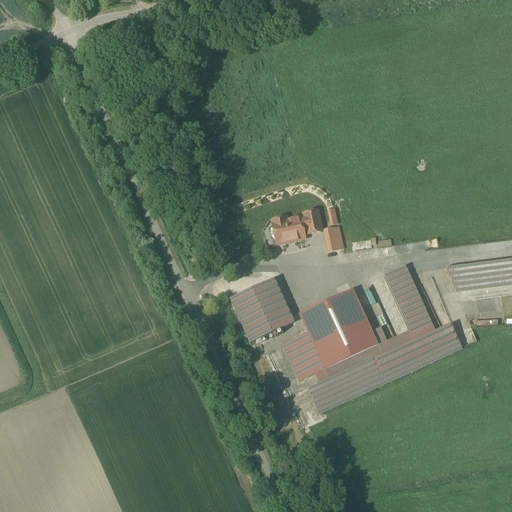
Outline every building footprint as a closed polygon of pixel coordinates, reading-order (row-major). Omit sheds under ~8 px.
[(304,221),(306,235),(307,238),(321,235),(317,215),(303,218),(304,221)] [(306,235),(304,221),(286,224),(286,221),(272,224),(277,248),(304,242),(303,235),(306,235)] [(338,231),(322,235),(327,255),(342,252),(338,231)] [(511,263),(445,272),(456,296),(511,289),(511,263)] [(435,334),(405,270),(383,279),(409,335),(413,344),(435,334)] [(273,283),(230,303),(250,347),(293,327),(273,283)] [(451,328),(308,394),(319,418),(461,352),(451,328)] [(409,335),(324,373),(315,377),(320,386),(413,344),(409,335)] [(324,373),(307,337),(283,348),(299,384),(315,377),(324,373)]
